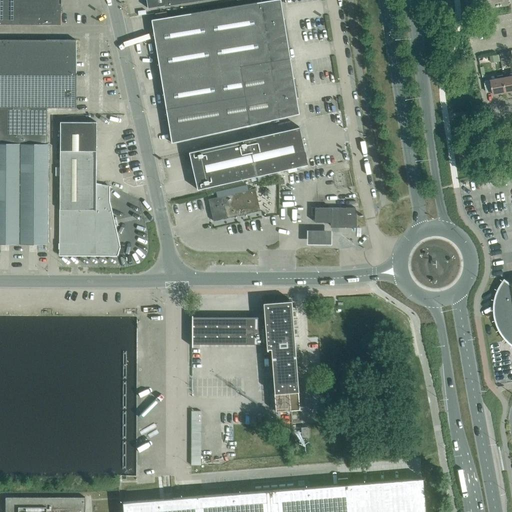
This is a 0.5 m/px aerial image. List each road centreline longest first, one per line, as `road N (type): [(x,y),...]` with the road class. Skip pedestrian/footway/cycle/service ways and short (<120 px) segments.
road 1 (unclassified): [(111,0),(174,281)]
road 2 (primary): [(385,0),(420,232)]
road 3 (primary): [(447,230),(409,0)]
road 4 (primary): [(495,511),(458,290)]
road 5 (primary): [(431,298),(471,511)]
road 6 (unclassified): [(174,281),(374,275)]
road 7 (unclassified): [(0,280),(174,281)]
road 8 (unclassified): [(331,0),(356,151)]
road 9 (unclassified): [(403,251),(377,244),(356,151)]
